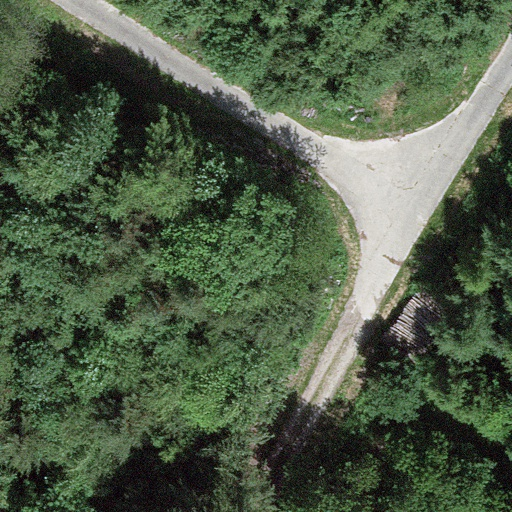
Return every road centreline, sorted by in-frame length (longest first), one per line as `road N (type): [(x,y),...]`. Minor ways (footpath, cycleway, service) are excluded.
road 1 (track): [(77,0),(420,206),(511,66)]
road 2 (track): [(243,511),(420,206)]
